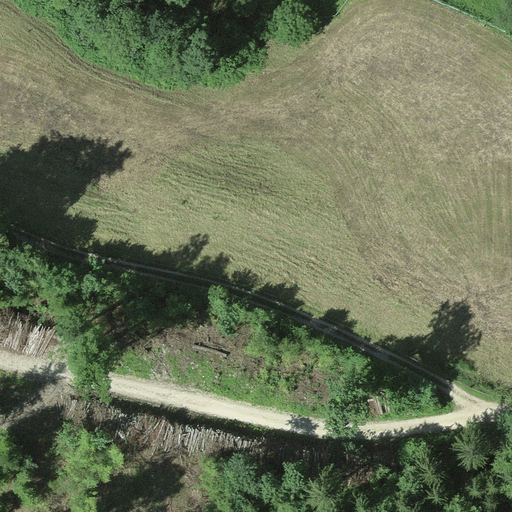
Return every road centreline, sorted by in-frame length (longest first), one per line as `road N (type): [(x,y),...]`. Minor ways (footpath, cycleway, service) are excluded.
road 1 (track): [(0,358),(302,427),(405,426),(479,403),(511,411)]
road 2 (track): [(0,224),(278,304),(479,403)]
